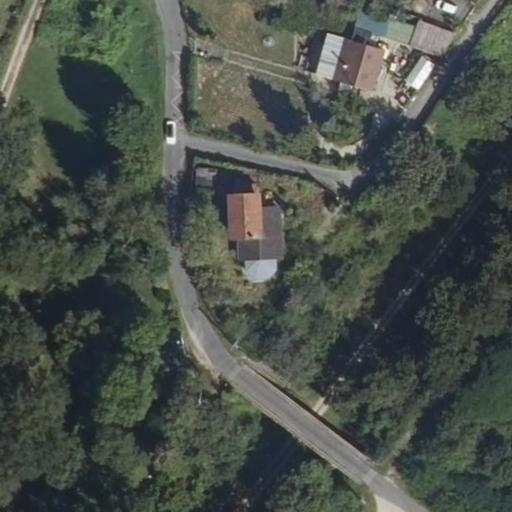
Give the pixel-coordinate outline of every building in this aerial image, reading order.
[(390,20),(393,7),(361,0),(325,0),(324,5),(345,10),(374,16),(390,20)] [(390,20),(433,29),(451,3),(435,0),(394,0),(393,7),(390,20)] [(343,20),(372,26),(374,16),(345,10),(343,20)] [(352,25),(342,23),(340,34),(349,36),(352,25)] [(300,66),(324,71),(332,32),(309,27),(300,66)] [(324,71),(344,75),(352,37),(349,36),(340,34),(332,32),(324,71)] [(344,75),(355,78),(363,39),(352,37),(344,75)] [(422,90),(434,62),(418,56),(406,83),(422,90)] [(196,190),(217,191),(217,169),(197,169),(196,190)] [(265,183),(242,180),(240,190),(263,193),(265,183)] [(255,244),(260,215),(263,193),(240,190),(237,189),(229,240),(235,241),(255,244)] [(266,268),(270,269),(279,218),(260,215),(255,244),(235,241),(232,263),(234,263),(266,268)] [(254,284),(265,276),(266,268),(234,263),(233,271),(241,282),(254,284)] [(162,382),(182,374),(177,360),(174,344),(150,354),(162,382)] [(180,417),(195,414),(190,393),(175,397),(180,417)]
